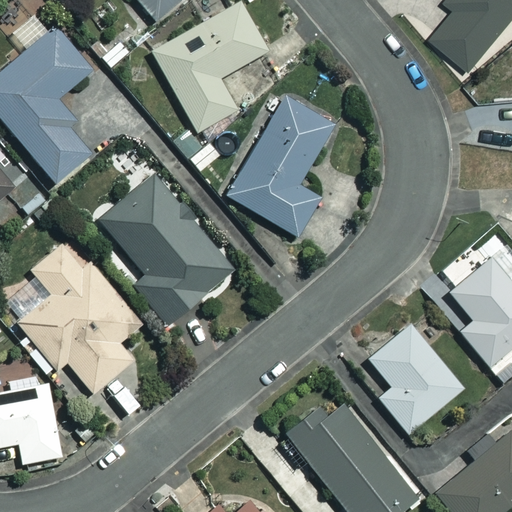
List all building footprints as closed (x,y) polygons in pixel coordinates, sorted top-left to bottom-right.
[(136,0),(150,18),(173,0),(136,0)] [(511,13),(511,0),(445,0),(453,6),(428,36),(465,68),(511,13)] [(266,51),(241,1),(150,48),(192,129),(235,107),(219,75),(266,51)] [(90,69),(56,25),(0,68),(0,116),(51,182),(87,154),(63,123),(68,120),(52,99),(90,69)] [(334,124),(283,91),(262,124),(266,127),(224,192),(293,237),(319,197),(296,182),(334,124)] [(236,263),(157,168),(97,218),(143,273),(131,282),(165,322),(236,263)] [(0,199),(11,191),(0,177),(0,199)] [(260,218),(247,228),(273,263),(287,253),(260,218)] [(65,239),(0,292),(0,300),(54,367),(64,359),(90,391),(130,359),(115,340),(135,324),(65,239)] [(511,343),(511,284),(490,256),(448,288),(470,318),(457,328),(485,364),(511,343)] [(460,384),(405,322),(365,358),(389,385),(376,396),(407,431),(460,384)] [(60,453),(44,380),(0,389),(0,445),(16,442),(21,462),(60,453)] [(317,402),(280,431),(342,511),(394,511),(416,495),(343,401),(326,414),(317,402)] [(496,511),(511,500),(511,435),(509,431),(433,490),(450,511),(496,511)] [(256,511),(245,498),(228,511),(223,511),(216,502),(204,511),(256,511)]
